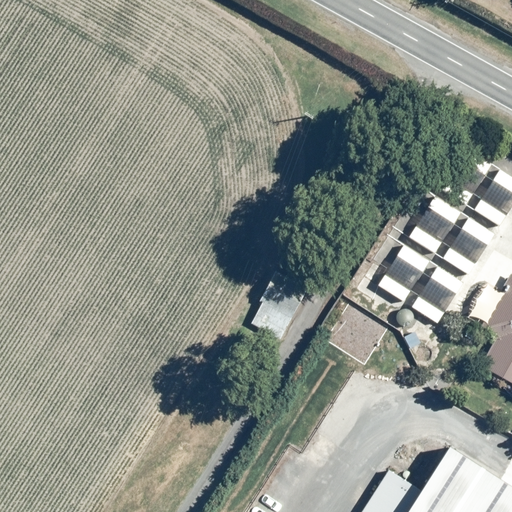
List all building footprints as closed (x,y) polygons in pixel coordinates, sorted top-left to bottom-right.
[(475,187),(490,163),(462,145),(447,169),(434,190),(416,218),(403,239),(385,268),(374,286),(402,304),(413,286),(431,257),(444,236),(462,208),(475,187)] [(507,207),(511,198),(511,176),(496,166),(480,190),(467,211),(450,239),(437,260),(418,289),(407,307),(434,323),(445,306),(463,276),(476,256),(494,228),(507,207)] [(305,284),(273,268),(246,322),(278,338),(305,284)] [(511,274),(508,272),(474,326),(494,338),(478,363),(511,384),(511,274)] [(511,511),(511,486),(450,446),(422,490),(394,472),(368,511),(511,511)]
